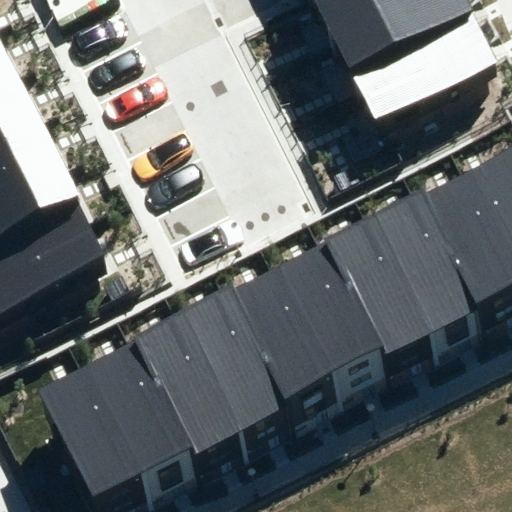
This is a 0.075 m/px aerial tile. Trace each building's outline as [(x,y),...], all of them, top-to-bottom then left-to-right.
[(310,0),(323,23),(366,0),(310,0)] [(366,0),(323,23),(348,69),(470,4),(467,0),(366,0)] [(470,4),(348,69),(377,123),(499,58),(470,4)] [(0,66),(0,129),(31,114),(6,64),(0,66)] [(0,129),(0,191),(56,164),(31,114),(0,129)] [(511,150),(471,171),(511,249),(511,150)] [(0,191),(0,249),(79,210),(56,164),(0,191)] [(511,253),(470,173),(418,199),(471,303),(511,282),(511,253)] [(413,196),(376,215),(431,322),(468,303),(413,196)] [(79,210),(0,249),(0,314),(105,261),(79,210)] [(372,216),(328,238),(384,346),(428,323),(372,216)] [(325,242),(280,266),(335,369),(380,345),(325,242)] [(286,395),(334,370),(279,267),(231,292),(286,395)] [(283,400),(229,293),(187,315),(243,424),(283,400)] [(191,448),(242,423),(185,316),(136,341),(191,448)] [(138,474),(190,448),(134,342),(83,369),(138,474)] [(93,498),(137,475),(82,369),(38,392),(93,498)]
